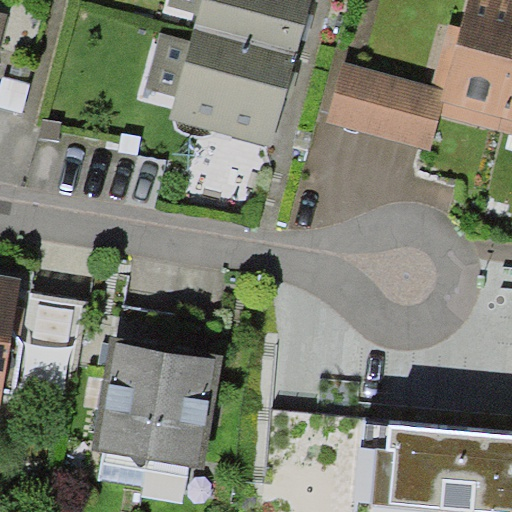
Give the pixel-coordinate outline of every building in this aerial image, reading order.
[(293,55),(308,0),(205,0),(198,29),(293,55)] [(499,113),(511,65),(511,0),(463,0),(437,97),(499,113)] [(0,52),(11,13),(0,9),(0,52)] [(270,142),(293,55),(198,29),(175,117),(270,142)] [(511,116),(511,65),(499,113),(511,116)] [(0,382),(9,384),(16,340),(3,322),(10,278),(0,276),(0,382)] [(161,342),(107,334),(91,442),(144,450),(161,342)] [(191,458),(208,350),(161,342),(144,450),(191,458)]
